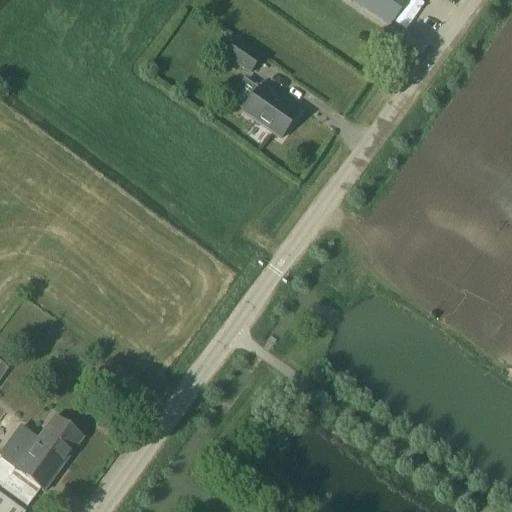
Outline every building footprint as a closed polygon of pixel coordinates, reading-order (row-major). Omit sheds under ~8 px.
[(407,0),(368,0),(364,8),(392,26),(407,0)] [(297,8),(272,47),(343,91),(368,52),(297,8)] [(228,57),(251,73),(260,60),(237,44),(228,57)] [(260,88),(243,113),(282,140),(299,115),(260,88)] [(0,461),(0,511),(18,511),(3,500),(21,476),(44,493),(83,439),(55,418),(38,440),(24,430),(17,429),(10,439),(12,445),(0,461)]
